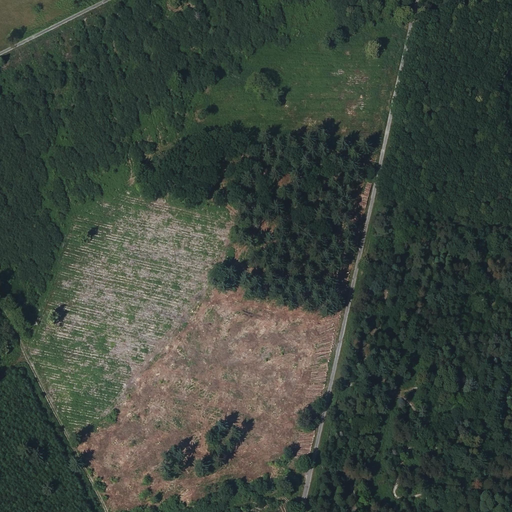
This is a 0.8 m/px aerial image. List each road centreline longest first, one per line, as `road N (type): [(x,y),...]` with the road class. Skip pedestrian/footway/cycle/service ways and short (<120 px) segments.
road 1 (track): [(418,0),(302,511)]
road 2 (track): [(0,303),(106,511)]
